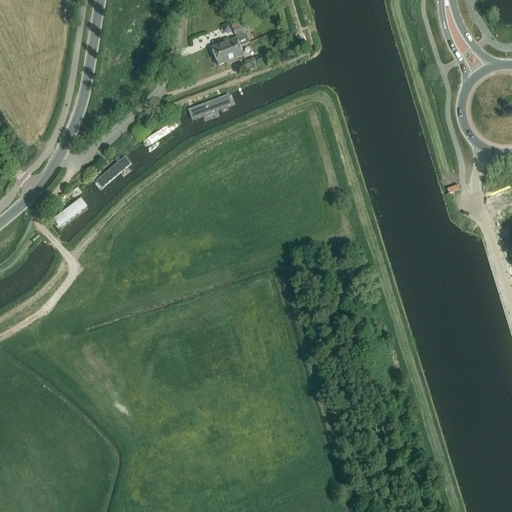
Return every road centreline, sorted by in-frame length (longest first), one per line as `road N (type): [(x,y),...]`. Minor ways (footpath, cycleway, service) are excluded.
road 1 (track): [(68,257),(140,186),(200,143),(320,99),(456,511)]
road 2 (residential): [(60,157),(74,163),(154,97),(174,59),(179,0)]
road 3 (secondary): [(60,157),(85,92),(100,0)]
road 4 (track): [(0,339),(49,307),(73,278),(74,265),(59,248)]
